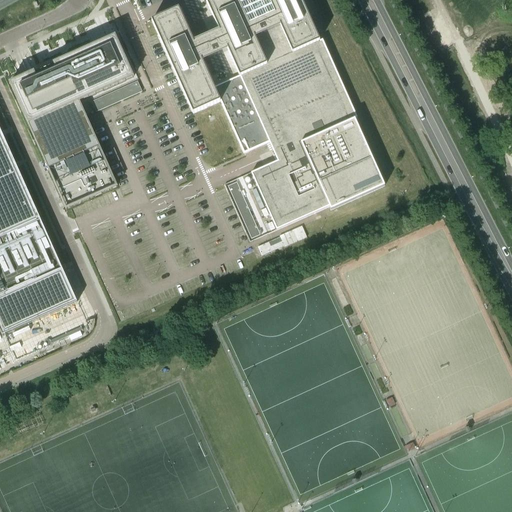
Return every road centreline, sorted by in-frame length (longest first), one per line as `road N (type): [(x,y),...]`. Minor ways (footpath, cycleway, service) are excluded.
road 1 (unclassified): [(0,384),(102,338),(105,323),(0,88)]
road 2 (primary): [(511,278),(368,0)]
